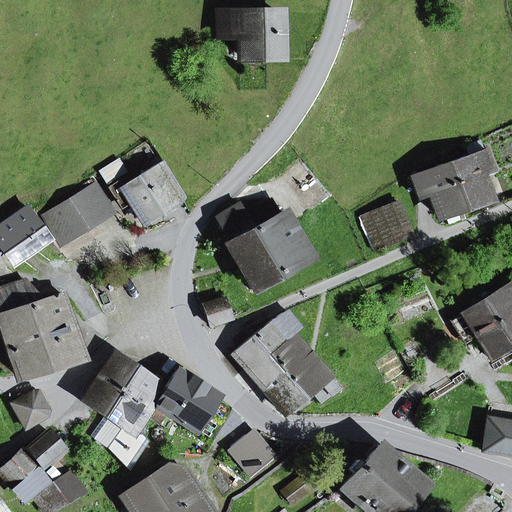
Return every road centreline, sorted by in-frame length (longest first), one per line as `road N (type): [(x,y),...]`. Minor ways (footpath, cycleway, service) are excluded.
road 1 (tertiary): [(341,0),(306,92),(186,241),(182,294),(197,348)]
road 2 (tertiary): [(197,348),(236,402),(272,425),(362,431),(511,483)]
road 3 (residential): [(511,204),(197,348)]
road 4 (residential): [(197,348),(150,334),(98,348),(81,366)]
road 5 (residential): [(0,458),(64,404),(81,366)]
